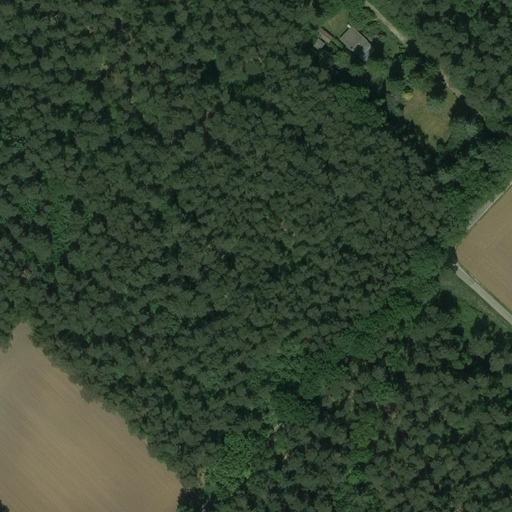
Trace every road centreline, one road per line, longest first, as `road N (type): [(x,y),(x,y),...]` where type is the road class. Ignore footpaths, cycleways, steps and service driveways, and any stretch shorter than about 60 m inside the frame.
road 1 (unclassified): [(441,257),(204,511)]
road 2 (track): [(441,257),(340,511)]
